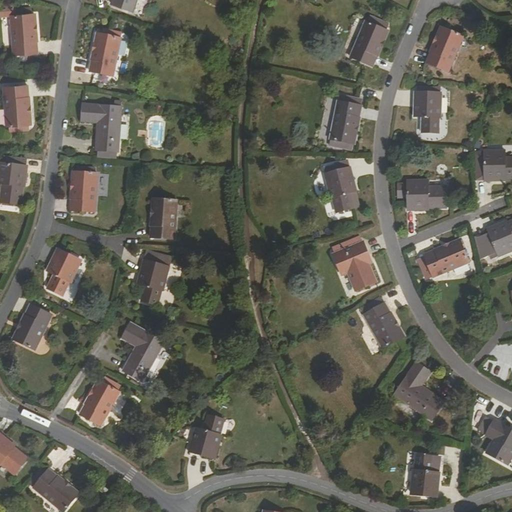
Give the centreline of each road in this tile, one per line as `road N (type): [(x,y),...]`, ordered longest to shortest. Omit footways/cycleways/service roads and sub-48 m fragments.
road 1 (residential): [(425,0),(384,113),(380,175),(388,233),(429,330),(465,372),(511,401)]
road 2 (residential): [(76,0),(44,224),(0,318)]
road 3 (residential): [(379,511),(272,476),(219,482),(176,510)]
road 4 (residential): [(176,510),(101,453),(0,408)]
